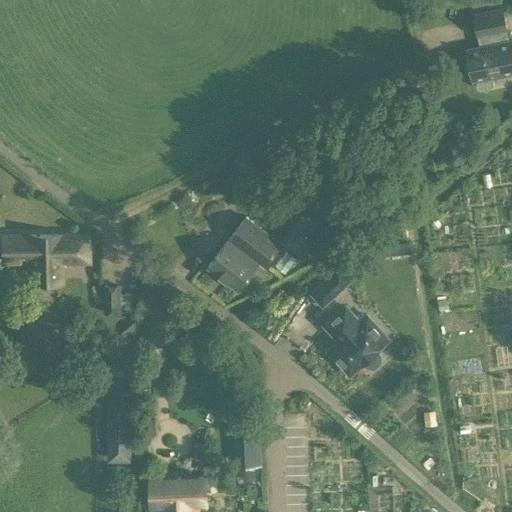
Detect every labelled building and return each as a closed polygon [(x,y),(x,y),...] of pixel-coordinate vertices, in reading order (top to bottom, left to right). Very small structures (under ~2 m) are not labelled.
[(466,47),(472,78),(476,78),(478,86),(482,87),(490,86),(493,83),(492,75),(511,70),(511,39),(511,38),(508,39),(506,26),(507,26),(504,10),(474,16),(477,32),(480,32),(482,44),(466,47)] [(321,212),(311,205),(284,240),(306,257),(318,241),(314,237),(331,214),(324,208),(321,212)] [(208,265),(238,287),(258,261),(264,265),(281,242),(246,215),(208,265)] [(86,262),(86,233),(5,234),(6,255),(29,255),(29,280),(58,280),(58,262),(86,262)] [(285,272),(296,258),(285,251),(275,265),(285,272)] [(350,280),(339,267),(310,293),(322,306),(350,280)] [(104,284),(104,310),(120,310),(120,284),(104,284)] [(381,345),(359,321),(349,331),(335,315),(324,324),(339,340),(328,349),(349,373),(362,362),(366,366),(374,367),(380,361),(380,353),(376,349),(381,345)] [(126,326),(114,335),(121,342),(132,333),(126,326)] [(138,395),(138,382),(128,382),(128,395),(138,395)] [(132,461),(133,397),(109,397),(108,461),(132,461)] [(153,431),(155,427),(155,414),(141,415),(141,432),(153,431)] [(237,450),(237,466),(253,466),(253,450),(237,450)] [(198,511),(199,508),(207,508),(206,475),(179,475),(179,470),(166,471),(166,476),(150,476),(151,502),(157,502),(157,511),(198,511)]
